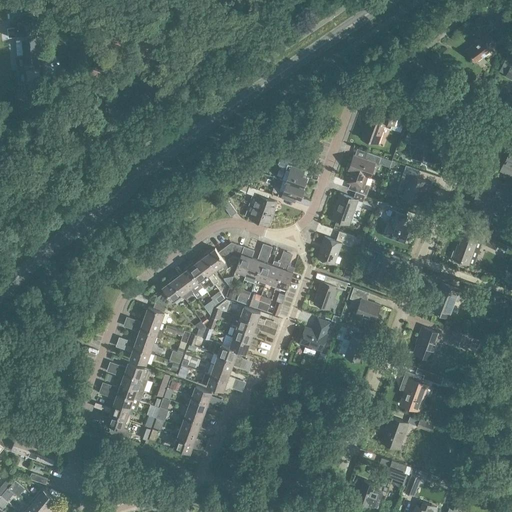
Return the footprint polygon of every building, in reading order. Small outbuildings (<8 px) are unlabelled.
[(41,78),(40,66),(38,48),(43,48),(41,35),(37,36),(35,19),(15,21),(16,28),(7,28),(9,38),(16,37),(16,42),(23,41),(25,68),(24,68),(26,83),(41,78)] [(511,28),(505,19),(488,32),(466,50),(475,61),(492,48),(490,46),(495,42),(511,29),(511,28)] [(511,56),(508,55),(499,71),(506,74),(506,75),(511,78),(511,56)] [(366,125),(361,138),(378,144),(384,126),(390,128),(392,124),(394,125),(397,117),(397,116),(384,112),(381,120),(369,116),(368,115),(365,124),(366,125)] [(409,144),(415,146),(412,157),(422,160),(423,157),(434,161),(438,150),(435,149),(438,141),(432,138),(434,131),(411,122),(405,139),(410,141),(409,144)] [(367,152),(365,159),(354,155),(349,170),(351,171),(368,177),(370,177),(375,163),(378,164),(380,159),(385,161),(386,158),(382,157),(381,157),(367,152)] [(286,169),(289,171),(286,181),(304,187),(309,171),(288,164),(286,169)] [(426,181),(416,178),(419,170),(406,165),(401,178),(409,181),(403,197),(418,202),(423,189),(424,190),(426,181)] [(351,171),(347,182),(350,183),(358,186),(356,191),(365,194),(367,195),(370,185),(366,183),(368,177),(351,171)] [(280,191),(278,196),(291,201),(293,195),(301,198),(305,188),(304,187),(286,181),(285,181),(283,180),(280,191)] [(246,185),(240,190),(247,192),(247,193),(252,195),(257,196),(254,206),(273,212),(277,201),(268,198),(263,196),(264,191),(246,185)] [(478,190),(472,208),(482,211),(483,208),(502,215),(506,203),(507,202),(511,204),(511,194),(498,190),(496,196),(478,190)] [(358,199),(354,198),(340,193),(337,202),(332,218),(349,224),(358,199)] [(365,195),(362,202),(376,207),(378,201),(378,200),(365,195)] [(227,199),(222,203),(231,216),(237,212),(227,199)] [(304,210),(306,203),(297,200),(295,208),(304,210)] [(273,212),(254,206),(250,217),(269,224),(273,212)] [(394,210),(390,220),(389,220),(384,235),(404,242),(406,236),(408,236),(409,235),(410,234),(410,232),(410,230),(409,229),(409,227),(403,225),(406,215),(394,210)] [(496,234),(493,226),(486,228),(489,236),(496,234)] [(340,231),(337,240),(325,236),(322,244),(323,245),(318,257),(320,258),(319,259),(320,262),(326,263),(328,262),(328,261),(334,263),(342,242),(351,246),(351,243),(353,244),(356,236),(354,236),(340,231)] [(454,250),(451,256),(453,257),(453,258),(454,258),(453,261),(460,263),(461,261),(468,264),(477,241),(477,239),(475,239),(463,234),(457,250),(456,250),(455,251),(454,250)] [(489,236),(485,244),(496,249),(497,247),(499,242),(500,241),(489,236)] [(209,250),(205,253),(217,268),(222,264),(224,268),(226,268),(230,265),(231,263),(228,259),(233,256),(231,242),(218,252),(215,248),(212,251),(209,250)] [(244,247),(231,242),(233,256),(240,258),(236,270),(246,273),(252,257),(254,250),(244,247)] [(368,247),(368,248),(380,252),(382,246),(370,242),(368,247)] [(499,242),(497,247),(506,251),(508,246),(499,242)] [(246,273),(244,279),(254,282),(256,277),(264,254),(260,252),(257,259),(252,257),(246,273)] [(217,268),(205,253),(201,256),(201,258),(198,261),(215,284),(218,281),(211,272),(217,268)] [(256,277),(257,277),(255,281),(259,282),(261,278),(267,280),(272,265),(267,263),(270,256),(264,254),(256,277)] [(377,266),(374,275),(374,276),(380,278),(378,281),(385,283),(386,280),(388,281),(393,266),(395,267),(397,261),(391,258),(389,258),(380,254),(379,254),(375,265),(377,266)] [(272,265),(267,280),(273,283),(272,286),(276,287),(277,284),(282,268),(285,261),(280,259),(279,261),(274,260),(273,261),(272,265)] [(192,263),(188,266),(199,281),(203,286),(205,288),(209,285),(210,287),(212,286),(215,284),(198,261),(194,263),(192,263)] [(277,284),(276,287),(279,289),(280,285),(287,288),(295,267),(289,265),(290,263),(288,262),(285,261),(282,268),(277,284)] [(184,271),(180,274),(191,287),(198,297),(202,295),(198,290),(203,286),(199,281),(188,266),(184,269),(184,271)] [(174,276),(171,279),(182,294),(185,298),(193,292),(190,288),(191,287),(180,274),(177,276),(174,276)] [(335,278),(332,284),(322,281),(314,302),(329,308),(337,287),(345,290),(348,283),(335,278)] [(163,287),(166,291),(157,297),(167,305),(173,300),(182,294),(171,279),(167,282),(166,284),(163,287)] [(429,309),(449,316),(455,299),(458,300),(462,290),(442,282),(435,300),(433,300),(429,309)] [(380,305),(367,300),(369,292),(354,287),(350,298),(361,301),(356,313),(375,319),(380,305)] [(234,300),(237,293),(231,291),(229,298),(234,300)] [(247,303),(247,304),(252,306),(255,298),(256,293),(251,292),(250,295),(249,299),(247,303)] [(222,293),(216,298),(219,302),(225,297),(222,293)] [(239,295),(237,300),(247,303),(249,299),(239,295)] [(149,306),(145,316),(161,322),(167,305),(157,297),(153,308),(149,306)] [(227,299),(216,307),(227,311),(230,300),(227,299)] [(260,300),(257,307),(267,311),(270,304),(260,300)] [(277,301),(273,313),(277,315),(278,315),(282,303),(281,303),(278,302),(277,301)] [(244,306),(241,316),(264,324),(265,319),(258,317),(260,311),(244,306)] [(145,316),(143,322),(136,319),(134,324),(162,334),(164,330),(159,329),(161,322),(145,316)] [(241,316),(237,326),(253,332),(258,334),(260,328),(262,329),(264,324),(241,316)] [(212,317),(208,327),(213,329),(217,320),(217,319),(212,317)] [(318,318),(314,330),(305,327),(300,342),(322,350),(327,335),(325,334),(330,322),(318,318)] [(162,334),(134,324),(133,329),(140,331),(138,337),(154,342),(156,336),(161,338),(162,334)] [(232,324),(229,335),(234,336),(257,344),(258,340),(251,337),(253,332),(237,326),(232,324)] [(183,330),(167,325),(165,329),(182,335),(183,330)] [(367,341),(358,338),(361,331),(348,326),(344,337),(351,340),(345,356),(360,361),(367,341)] [(413,352),(432,359),(441,333),(423,326),(413,352)] [(454,329),(450,341),(467,347),(471,335),(454,329)] [(185,330),(181,340),(187,343),(191,332),(185,330)] [(191,337),(189,343),(189,344),(194,345),(196,339),(198,335),(192,333),(191,337)] [(257,344),(234,336),(230,346),(234,348),(238,350),(243,352),(246,353),(248,347),(255,349),(257,344)] [(138,337),(136,342),(129,340),(127,344),(150,352),(154,342),(138,337)] [(213,352),(218,354),(241,362),(243,357),(241,356),(243,352),(238,350),(234,348),(230,346),(223,344),(222,343),(217,342),(213,352)] [(150,352),(127,344),(125,349),(132,352),(130,357),(146,363),(150,352)] [(241,362),(218,354),(215,364),(231,370),(232,364),(239,367),(241,362)] [(127,367),(120,365),(118,369),(147,379),(151,369),(129,361),(127,367)] [(231,370),(215,364),(211,374),(234,382),(236,378),(229,375),(231,370)] [(148,380),(147,379),(118,369),(117,374),(124,376),(122,382),(144,390),(148,380)] [(427,384),(419,382),(413,380),(415,374),(406,370),(401,385),(407,387),(401,403),(418,409),(427,384)] [(426,370),(424,375),(423,378),(440,383),(443,376),(426,370)] [(234,382),(211,374),(205,372),(202,382),(207,384),(207,385),(223,390),(225,385),(232,387),(234,382)] [(177,389),(179,382),(172,380),(170,386),(177,389)] [(111,390),(134,398),(140,400),(144,390),(122,382),(120,387),(113,385),(111,390)] [(196,385),(192,395),(215,404),(217,399),(210,396),(212,391),(196,385)] [(134,398),(111,390),(109,394),(116,397),(114,402),(130,408),(134,398)] [(192,395),(189,406),(205,411),(207,406),(214,408),(215,404),(192,395)] [(112,408),(105,405),(104,410),(130,419),(132,414),(128,413),(130,408),(114,402),(112,408)] [(151,404),(149,411),(157,414),(159,407),(151,404)] [(205,411),(189,406),(185,416),(208,424),(210,419),(203,417),(205,411)] [(104,410),(102,415),(109,417),(107,423),(112,425),(110,432),(130,439),(132,433),(128,431),(128,430),(128,429),(123,428),(125,423),(128,424),(130,419),(104,410)] [(149,414),(145,425),(148,426),(152,427),(155,416),(149,414)] [(185,416),(181,426),(197,432),(199,426),(206,429),(208,424),(185,416)] [(385,433),(382,441),(383,442),(399,448),(408,423),(408,422),(391,416),(390,416),(386,427),(384,426),(382,432),(385,433)] [(420,418),(417,426),(429,431),(432,423),(420,418)] [(155,421),(153,428),(160,429),(162,423),(155,421)] [(145,425),(141,436),(147,438),(151,428),(145,425)] [(181,426),(178,436),(201,444),(202,440),(196,437),(197,432),(181,426)] [(17,434),(17,435),(0,428),(0,429),(7,443),(13,445),(11,450),(21,454),(30,430),(25,429),(23,436),(17,434)] [(159,430),(153,428),(149,438),(155,440),(159,430)] [(30,430),(21,454),(32,457),(38,441),(32,439),(35,432),(30,430)] [(38,441),(32,457),(42,461),(50,438),(45,436),(43,443),(38,441)] [(201,444),(178,436),(174,447),(190,452),(192,447),(199,449),(201,444)] [(50,438),(42,461),(53,465),(58,448),(53,446),(55,439),(50,438)] [(233,464),(235,459),(223,455),(221,460),(233,464)] [(299,466),(278,459),(274,473),(280,475),(278,482),(292,487),(299,466)] [(392,459),(389,468),(405,473),(408,474),(409,475),(412,467),(407,465),(392,459)] [(389,468),(386,475),(392,477),(391,482),(404,487),(408,474),(405,473),(389,468)] [(265,470),(262,479),(268,481),(271,472),(265,470)] [(48,478),(32,472),(30,478),(46,484),(48,478)] [(422,477),(412,473),(405,492),(414,496),(422,477)] [(375,484),(365,480),(357,500),(373,506),(377,497),(381,499),(383,493),(373,489),(375,484)] [(42,488),(35,496),(53,511),(57,508),(52,504),(56,499),(42,488)] [(456,488),(453,496),(462,499),(465,491),(456,488)] [(53,511),(35,496),(28,504),(37,511),(44,511),(45,511),(53,511)] [(453,496),(450,506),(458,510),(462,499),(453,496)] [(491,503),(497,508),(500,504),(494,499),(491,503)] [(416,505),(413,511),(434,511),(437,507),(423,502),(421,507),(419,506),(416,505)]
